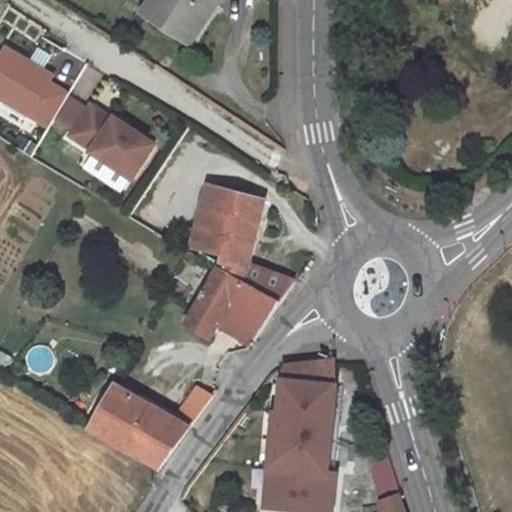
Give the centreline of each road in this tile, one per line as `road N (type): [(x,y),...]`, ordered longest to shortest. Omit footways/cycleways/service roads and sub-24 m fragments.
road 1 (tertiary): [(155,511),(286,337),(336,301)]
road 2 (tertiary): [(314,0),(318,131),(359,243)]
road 3 (tertiary): [(437,511),(385,332)]
